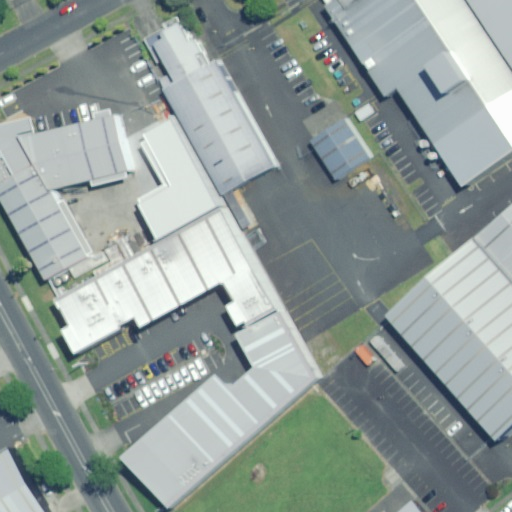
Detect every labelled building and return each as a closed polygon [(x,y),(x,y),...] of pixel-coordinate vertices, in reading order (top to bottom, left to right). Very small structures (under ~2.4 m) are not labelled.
[(511,68),(463,0),(338,0),(469,187),(511,156),(511,68)] [(511,0),(463,0),(511,68),(511,0)] [(283,160),(225,53),(215,58),(194,18),(159,37),(181,77),(170,83),(227,190),(283,160)] [(146,200),(168,239),(229,205),(180,117),(152,133),(155,138),(150,141),(174,184),(146,200)] [(0,189),(0,193),(55,290),(99,268),(62,196),(138,179),(123,121),(44,137),(42,124),(0,134),(0,142),(3,148),(0,148),(0,170),(3,188),(0,189)] [(344,121),(306,144),(332,184),(369,160),(344,121)] [(511,212),(480,241),(511,277),(511,212)] [(224,218),(59,306),(88,361),(237,282),(258,321),(275,312),(224,218)] [(126,244),(124,241),(108,250),(117,268),(142,254),(134,240),(126,244)] [(511,277),(480,241),(392,318),(500,441),(511,430),(511,277)] [(128,459),(168,503),(311,380),(275,312),(258,321),(233,336),(252,373),(230,393),(215,380),(128,459)] [(300,445),(336,488),(361,467),(325,424),(300,445)] [(36,511),(4,455),(0,456),(0,511),(36,511)] [(325,511),(363,511),(384,495),(367,476),(325,511)]
